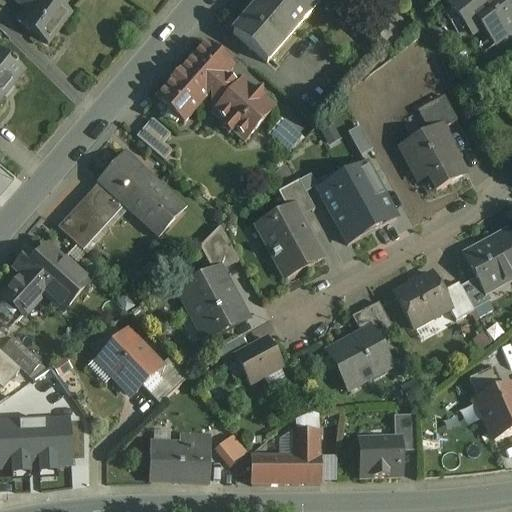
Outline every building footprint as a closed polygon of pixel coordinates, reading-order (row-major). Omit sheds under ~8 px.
[(68,16),(46,0),(12,0),(30,13),(20,26),(46,46),(68,16)] [(307,0),(263,0),(232,36),(266,65),(316,7),(307,0)] [(479,0),(444,0),(443,2),(458,22),(470,13),(469,11),(481,2),(479,0)] [(511,0),(482,0),(481,2),(469,11),(470,13),(496,46),(511,33),(511,0)] [(205,46),(154,103),(182,127),(211,95),(226,78),(232,70),(205,46)] [(0,100),(23,73),(0,54),(0,100)] [(511,76),(508,80),(511,84),(511,99),(499,109),(511,125),(511,76)] [(238,89),(226,78),(211,95),(216,99),(211,103),(213,118),(243,145),(272,112),(261,102),(260,94),(253,95),(241,85),(238,89)] [(443,99),(421,112),(433,134),(441,129),(442,132),(456,124),(443,99)] [(169,138),(151,122),(135,140),(163,164),(171,154),(162,146),(169,138)] [(276,123),(267,139),(289,152),(299,136),(276,123)] [(433,134),(400,152),(418,184),(427,179),(435,193),(463,177),(450,152),(451,151),(452,150),(452,149),(442,132),(441,129),(433,134)] [(348,136),(360,158),(371,152),(359,130),(348,136)] [(183,212),(124,158),(97,187),(100,189),(72,219),(95,240),(102,232),(96,226),(117,203),(156,239),(156,240),(156,241),(183,212)] [(317,193),(346,248),(395,222),(366,167),(317,193)] [(297,185),(277,196),(287,214),(294,210),(299,221),(313,213),(297,185)] [(287,214),(255,231),(283,283),(322,262),(299,221),(294,210),(287,214)] [(72,219),(70,217),(56,232),(81,255),(95,240),(72,219)] [(218,231),(198,251),(212,278),(219,274),(220,275),(237,266),(218,231)] [(489,247),(480,253),(479,251),(464,259),(476,282),(484,297),(485,296),(484,293),(507,281),(509,283),(511,281),(511,249),(505,237),(489,246),(489,247)] [(87,287),(47,251),(21,279),(22,280),(5,298),(4,299),(24,317),(25,316),(21,313),(38,294),(61,315),(87,287)] [(212,278),(177,297),(204,345),(245,323),(220,275),(219,274),(212,278)] [(431,278),(393,298),(412,333),(448,313),(449,312),(440,295),(431,278)] [(476,282),(460,290),(472,313),(489,304),(485,296),(484,297),(476,282)] [(457,286),(440,295),(449,312),(448,313),(454,325),(473,315),(460,290),(457,286)] [(377,307),(351,321),(360,338),(369,333),(376,346),(394,337),(377,307)] [(360,338),(326,356),(347,394),(389,371),(376,346),(369,333),(360,338)] [(10,345),(0,336),(0,355),(0,356),(10,345)] [(126,336),(100,360),(113,373),(108,377),(122,391),(126,386),(135,395),(144,387),(160,371),(159,370),(126,336)] [(240,340),(215,354),(225,373),(236,367),(233,360),(247,353),(240,340)] [(247,353),(233,360),(236,367),(249,389),(281,372),(265,343),(247,353)] [(38,369),(11,344),(0,356),(0,357),(19,374),(27,381),(38,369)] [(0,357),(0,356),(0,391),(2,393),(19,374),(0,357)] [(168,362),(159,370),(160,371),(144,387),(162,405),(186,382),(168,362)] [(55,376),(33,389),(47,413),(69,400),(55,376)] [(473,406),(492,444),(511,434),(511,390),(511,387),(473,406)] [(318,413),(295,424),(295,435),(291,435),(291,460),(251,461),(251,488),(319,488),(318,460),(318,413)] [(413,419),(393,419),(394,442),(398,442),(399,455),(415,454),(413,419)] [(67,425),(0,429),(0,475),(70,471),(67,425)] [(215,449),(226,467),(245,456),(233,437),(215,449)] [(207,439),(179,438),(179,448),(151,447),(150,485),(206,486),(207,439)] [(394,442),(358,444),(360,482),(400,480),(399,455),(398,442),(394,442)]
